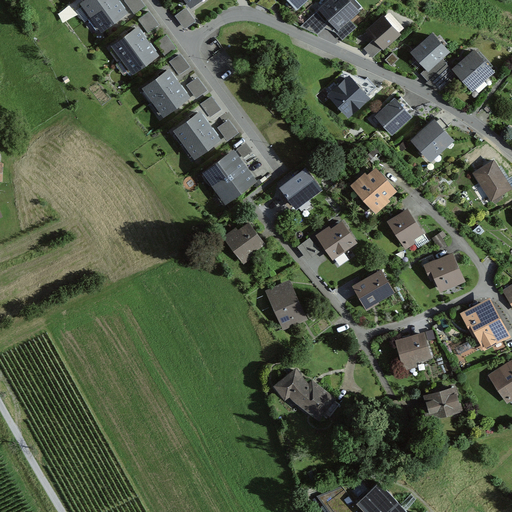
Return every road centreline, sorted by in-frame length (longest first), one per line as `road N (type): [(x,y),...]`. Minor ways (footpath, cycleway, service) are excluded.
road 1 (residential): [(184,44),(230,15),(254,15),(422,91),(511,152)]
road 2 (residential): [(184,44),(279,173)]
road 3 (track): [(61,511),(0,403)]
